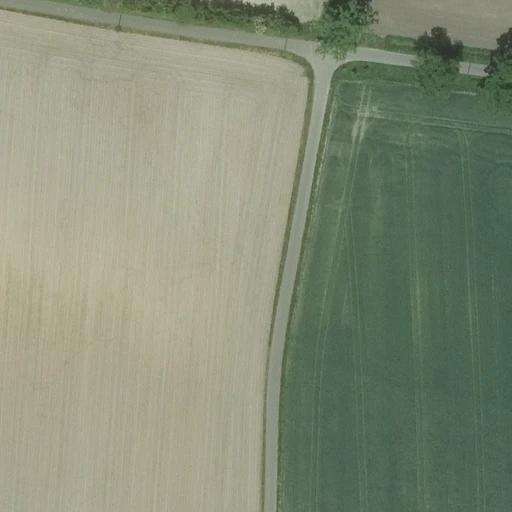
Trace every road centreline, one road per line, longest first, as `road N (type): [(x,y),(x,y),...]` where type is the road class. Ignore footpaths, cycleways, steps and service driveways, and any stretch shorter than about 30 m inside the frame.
road 1 (residential): [(265,511),(274,342),(326,57)]
road 2 (residential): [(326,57),(0,3)]
road 3 (residential): [(326,57),(511,82)]
